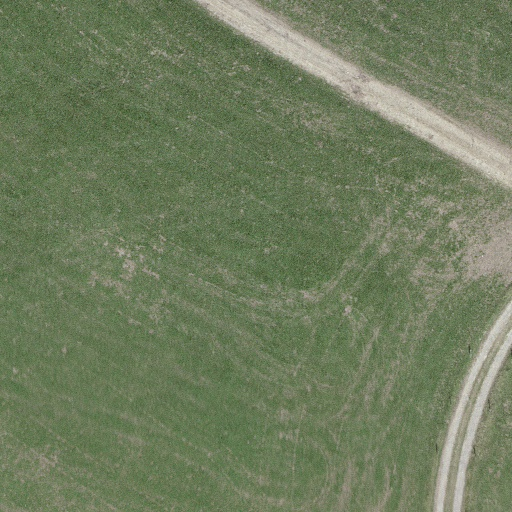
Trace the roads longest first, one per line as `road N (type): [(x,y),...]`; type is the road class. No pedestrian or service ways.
road 1 (track): [(220,0),(306,68),(511,182)]
road 2 (track): [(511,316),(471,365),(446,511)]
